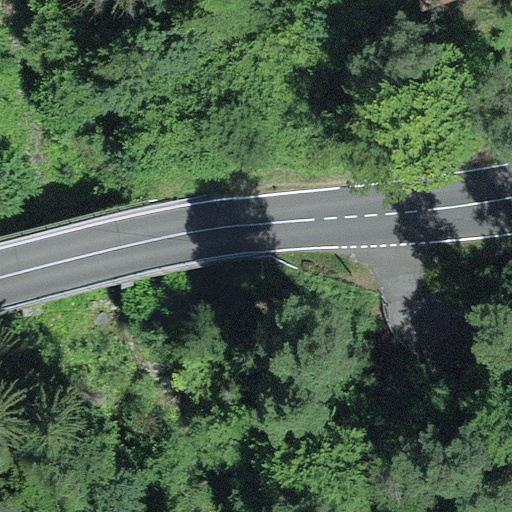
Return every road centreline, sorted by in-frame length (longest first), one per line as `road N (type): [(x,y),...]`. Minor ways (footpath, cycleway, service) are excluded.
road 1 (secondary): [(511,195),(0,263)]
road 2 (track): [(391,212),(412,321),(438,334),(511,323)]
